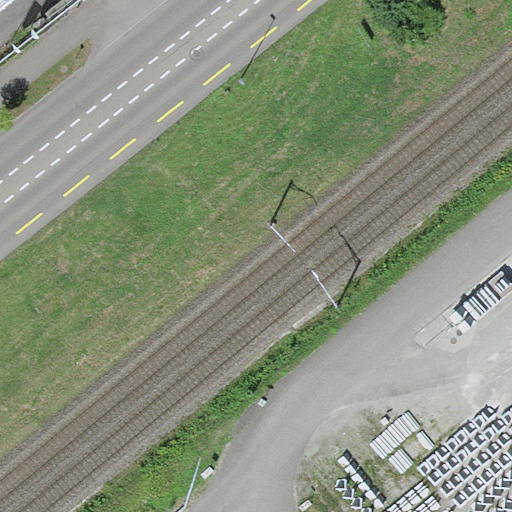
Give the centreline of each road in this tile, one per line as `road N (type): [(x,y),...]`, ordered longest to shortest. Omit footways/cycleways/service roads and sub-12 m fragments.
road 1 (primary): [(0,230),(288,0)]
road 2 (primary): [(198,0),(0,157)]
